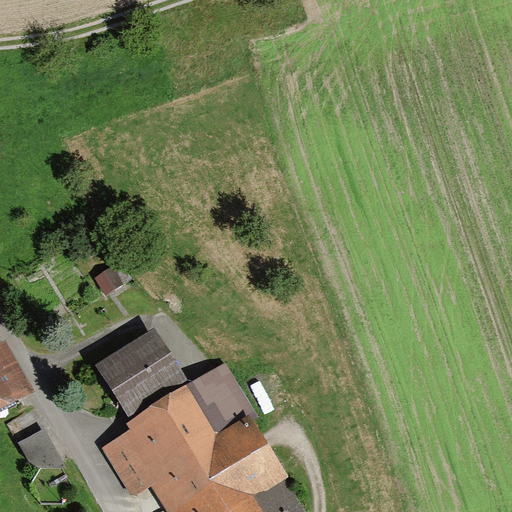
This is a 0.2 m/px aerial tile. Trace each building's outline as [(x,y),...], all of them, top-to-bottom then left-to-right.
[(123,261),(94,279),(106,299),(136,280),(123,261)] [(126,351),(94,371),(128,424),(188,387),(155,333),(126,351)] [(0,343),(0,414),(35,395),(9,349),(6,345),(2,347),(0,343)] [(260,417),(227,366),(102,449),(133,499),(151,490),(165,511),(308,511),(287,481),(252,423),(260,417)] [(44,432),(20,445),(29,464),(38,471),(66,470),(44,432)]
